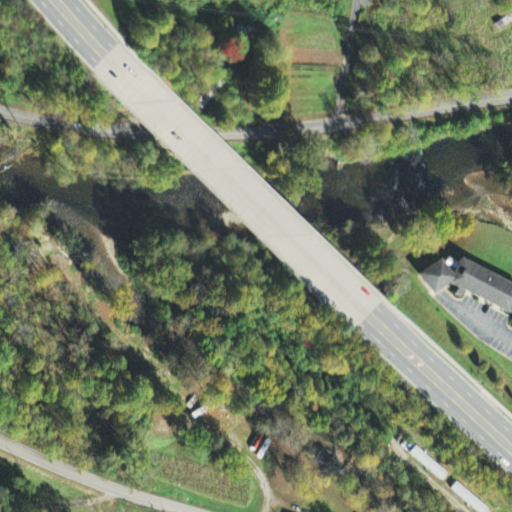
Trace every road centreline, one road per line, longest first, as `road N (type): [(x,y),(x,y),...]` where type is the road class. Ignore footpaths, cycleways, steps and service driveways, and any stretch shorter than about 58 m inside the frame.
road 1 (trunk): [(366,312),(103,54)]
road 2 (residential): [(0,110),(135,133),(339,123)]
road 3 (tertiary): [(0,439),(195,511)]
road 4 (trunk): [(511,450),(366,312)]
road 5 (residential): [(339,123),(511,95)]
